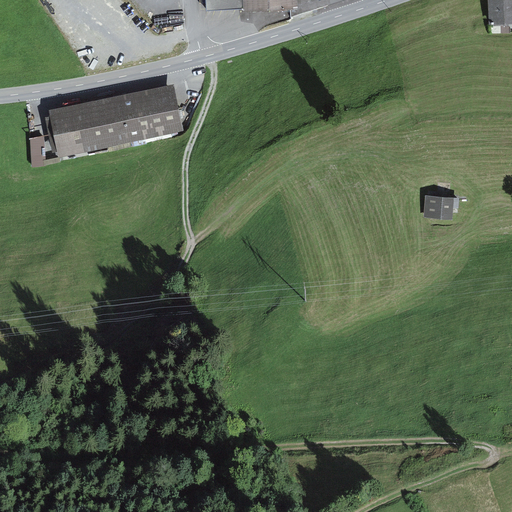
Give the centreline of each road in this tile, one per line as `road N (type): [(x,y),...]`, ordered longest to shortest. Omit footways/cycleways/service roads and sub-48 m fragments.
road 1 (track): [(0,472),(65,480),(446,444),(482,448),(485,459),(361,511)]
road 2 (track): [(209,55),(214,77),(186,171),(189,249),(176,274),(126,332),(0,407)]
road 3 (tertiary): [(0,97),(180,63),(394,0)]
